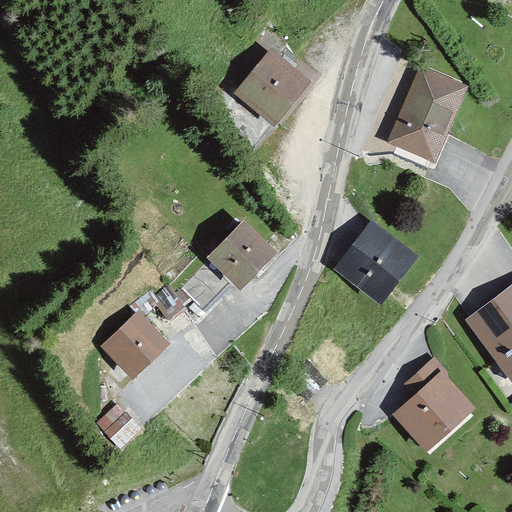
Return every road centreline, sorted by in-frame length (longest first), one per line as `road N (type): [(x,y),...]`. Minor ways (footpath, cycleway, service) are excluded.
road 1 (residential): [(210,511),(317,269),(355,85),(389,0)]
road 2 (residential): [(317,511),(332,423),(434,308),(511,178)]
